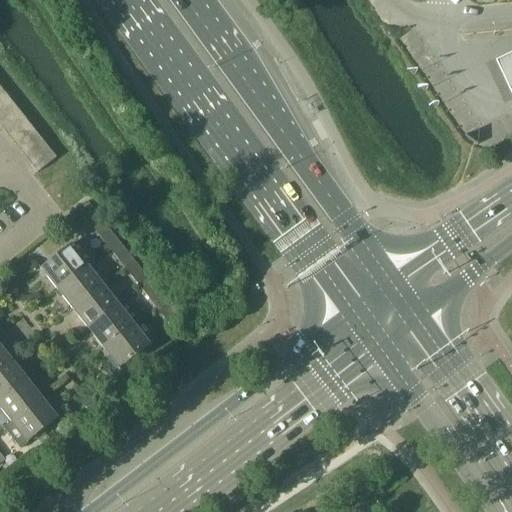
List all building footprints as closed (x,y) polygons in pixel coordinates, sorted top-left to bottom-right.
[(511,61),(501,67),(505,75),(511,89),(511,61)] [(3,94),(0,96),(0,111),(11,103),(3,94)] [(11,103),(0,111),(0,127),(18,113),(11,103)] [(0,127),(7,137),(26,123),(18,113),(0,127)] [(7,137),(15,147),(34,132),(26,123),(7,137)] [(15,147),(22,156),(41,141),(34,132),(15,147)] [(22,156),(25,160),(30,166),(49,151),(41,141),(22,156)] [(49,151),(30,166),(37,174),(56,159),(49,151)] [(109,232),(99,240),(108,251),(118,244),(109,232)] [(70,248),(40,272),(56,292),(86,269),(94,262),(78,242),(70,248)] [(117,263),(127,256),(118,244),(108,251),(117,263)] [(86,269),(56,292),(72,312),(102,288),(86,269)] [(139,272),(130,279),(140,291),(148,284),(139,272)] [(158,296),(148,284),(140,291),(150,303),(158,296)] [(102,288),(72,312),(87,332),(117,308),(102,288)] [(117,308),(87,332),(103,351),(133,328),(117,308)] [(172,313),(162,320),(171,331),(180,325),(172,313)] [(133,328),(103,351),(119,372),(149,348),(133,328)] [(0,369),(10,361),(0,348),(0,369)] [(0,401),(26,381),(10,361),(0,369),(0,401)] [(0,409),(12,424),(42,401),(26,381),(0,401),(0,409)] [(58,421),(42,401),(12,424),(28,445),(58,421)]
